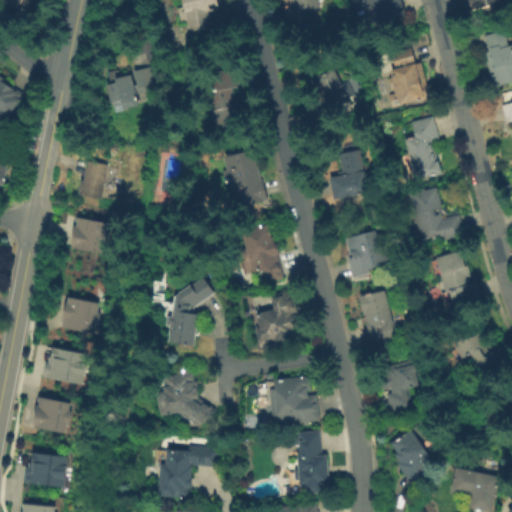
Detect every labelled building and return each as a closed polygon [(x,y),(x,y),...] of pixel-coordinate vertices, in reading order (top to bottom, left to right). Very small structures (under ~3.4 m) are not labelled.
[(35,0),(32,8),(21,3),(18,10),(0,2),(0,0),(35,0)] [(191,35),(180,0),(214,0),(215,3),(205,6),(212,28),(191,35)] [(298,17),(291,0),(316,0),(320,9),(298,17)] [(361,28),(354,0),(403,0),(408,16),(361,28)] [(511,0),(511,1),(473,13),(469,0),(511,0)] [(511,81),(495,86),(482,36),(509,29),(511,40),(511,81)] [(398,105),(389,58),(413,53),(422,100),(398,105)] [(104,80),(152,69),(157,91),(140,95),(143,108),(112,115),(104,80)] [(335,73),(355,110),(324,126),(314,107),(327,100),(318,82),(335,73)] [(0,76),(26,97),(5,124),(0,120),(0,76)] [(238,126),(213,127),(211,77),(236,76),(238,126)] [(502,106),(511,103),(511,123),(506,124),(502,106)] [(416,180),(406,139),(415,137),(411,122),(434,117),(440,140),(431,142),(438,175),(416,180)] [(242,211),(226,158),(251,151),(266,204),(242,211)] [(341,177),(337,156),(362,151),(370,194),(334,201),(330,179),(341,177)] [(0,154),(4,155),(3,160),(11,161),(5,192),(0,191),(0,154)] [(104,202),(82,197),(90,157),(112,161),(104,202)] [(444,218),(444,219),(462,216),(465,235),(419,244),(409,195),(438,189),(444,218)] [(74,217),(71,237),(65,236),(63,246),(101,253),(103,244),(105,244),(107,231),(105,230),(107,223),(74,217)] [(354,278),(348,254),(361,250),(358,236),(384,229),(393,269),(354,278)] [(274,239),(277,254),(275,254),(281,278),(254,285),(244,246),(274,239)] [(437,258),(461,251),(465,266),(468,265),(472,276),(469,277),(471,284),(477,283),(481,298),(454,306),(450,292),(447,293),(437,258)] [(197,348),(169,344),(178,296),(206,276),(218,293),(196,309),(196,315),(201,315),(197,348)] [(265,348),(263,339),(257,341),(255,329),(259,328),(255,313),(272,309),(268,294),(289,289),(295,312),(293,313),(299,339),(265,348)] [(374,341),(367,342),(358,298),(386,293),(394,337),(374,341)] [(65,297),(61,318),(63,319),(62,327),(92,333),(94,325),(97,326),(99,313),(96,312),(98,303),(65,297)] [(454,344),(478,329),(487,344),(485,345),(490,354),(502,347),(511,362),(477,383),(454,344)] [(40,376),(43,360),(46,361),(47,356),(49,357),(51,347),(86,354),(80,384),(40,376)] [(384,367),(414,359),(418,371),(416,373),(420,385),(409,388),(415,409),(393,415),(387,394),(392,392),(391,388),(382,390),(379,378),(386,376),(384,367)] [(164,419),(160,393),(166,392),(163,375),(198,369),(203,400),(217,411),(200,429),(180,416),(164,419)] [(316,424),(272,428),(267,375),(310,371),(316,424)] [(36,397),(31,420),(33,420),(32,427),(64,433),(65,423),(68,424),(70,410),(68,410),(69,402),(36,397)] [(391,443),(419,425),(425,434),(427,433),(433,442),(423,449),(435,467),(430,471),(433,475),(415,487),(410,479),(408,481),(397,465),(400,463),(395,456),(398,453),(391,443)] [(296,431),(318,429),(320,455),(325,454),(327,483),(317,484),(318,493),(304,494),(303,486),(297,486),(297,479),(293,480),(292,470),(296,470),(295,454),(298,454),(296,431)] [(162,449),(193,452),(193,448),(222,450),(221,470),(195,468),(193,501),(158,498),(162,449)] [(20,482),(22,465),(27,466),(27,462),(29,462),(30,451),(66,456),(62,488),(20,482)] [(492,511),(470,507),(473,494),(451,490),(456,468),(499,476),(492,511)] [(280,511),(280,507),(317,502),(318,511),(280,511)] [(16,511),(17,511),(19,511),(20,503),(52,506),(52,511),(16,511)]
